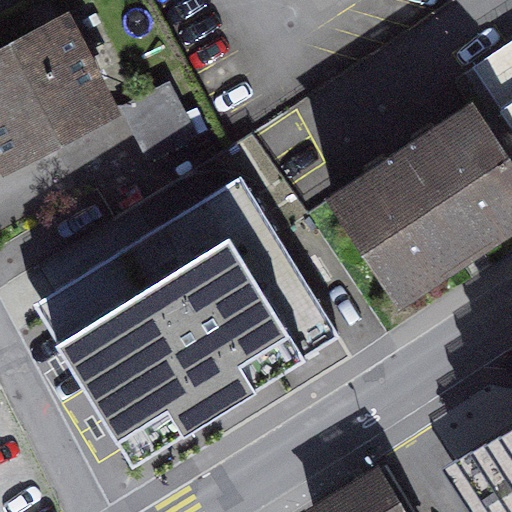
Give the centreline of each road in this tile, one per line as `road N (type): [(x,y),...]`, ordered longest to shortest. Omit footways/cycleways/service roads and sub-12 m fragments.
road 1 (residential): [(511,310),(194,511)]
road 2 (residential): [(0,350),(84,511)]
